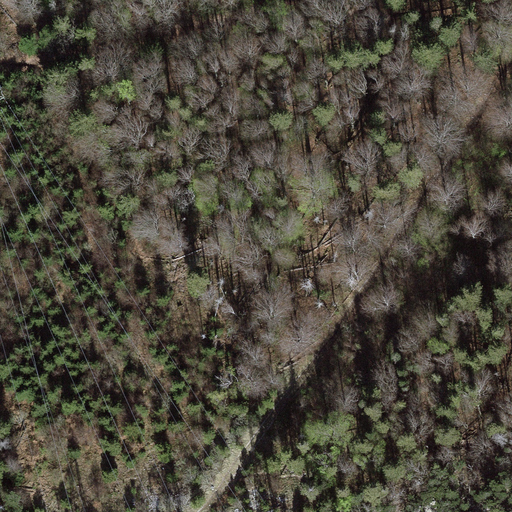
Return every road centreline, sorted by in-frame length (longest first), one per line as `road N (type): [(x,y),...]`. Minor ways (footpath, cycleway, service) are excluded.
road 1 (track): [(199,511),(341,320),(511,57)]
road 2 (track): [(264,0),(186,28),(0,62)]
